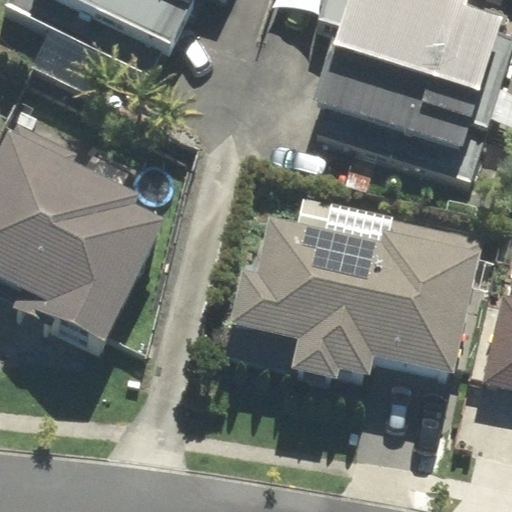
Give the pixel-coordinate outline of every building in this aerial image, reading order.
[(8,0),(3,11),(166,89),(208,0),(8,0)] [(352,36),(327,111),(475,159),(511,44),(511,9),(481,0),(330,0),(322,26),(352,36)] [(83,160),(22,132),(0,177),(0,284),(33,300),(24,317),(116,359),(176,231),(145,216),(151,204),(78,170),(83,160)] [(386,249),(281,226),(269,283),(256,280),(244,337),(308,351),(303,376),(380,393),(386,367),(464,384),(495,242),(392,221),(386,249)] [(511,301),(502,299),(483,386),(511,392),(511,301)]
